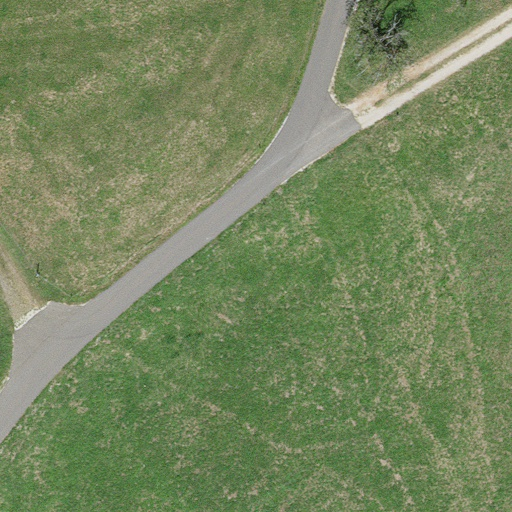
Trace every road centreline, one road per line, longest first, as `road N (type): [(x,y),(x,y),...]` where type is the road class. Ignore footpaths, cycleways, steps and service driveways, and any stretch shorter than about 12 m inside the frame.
road 1 (track): [(47,360),(119,288),(305,136),(337,0)]
road 2 (track): [(305,136),(511,4)]
